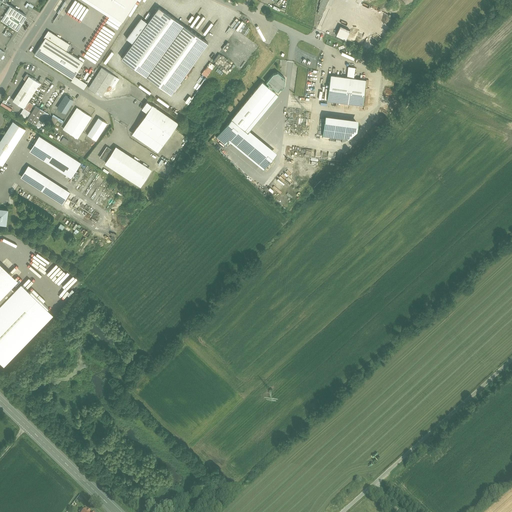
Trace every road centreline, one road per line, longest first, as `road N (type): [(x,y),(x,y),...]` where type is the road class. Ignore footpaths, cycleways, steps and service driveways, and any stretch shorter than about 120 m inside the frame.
road 1 (unclassified): [(373,484),(511,359)]
road 2 (secondary): [(0,399),(115,511)]
road 3 (unclassified): [(21,53),(125,118)]
